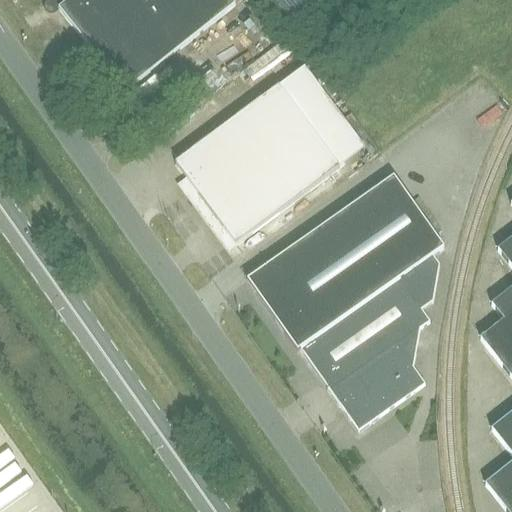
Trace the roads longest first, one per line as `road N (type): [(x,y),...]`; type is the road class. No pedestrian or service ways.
road 1 (unclassified): [(334,511),(0,37)]
road 2 (tertiary): [(214,511),(0,207)]
